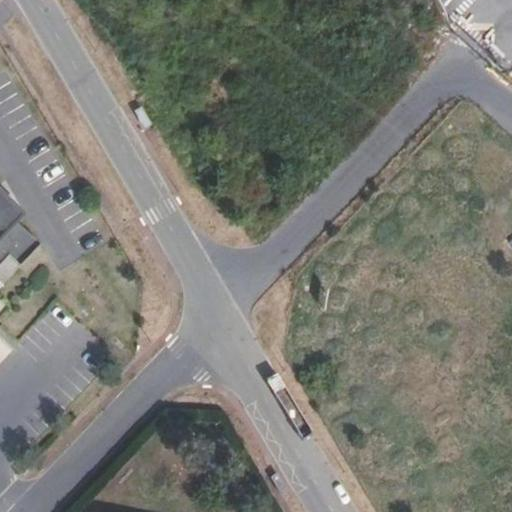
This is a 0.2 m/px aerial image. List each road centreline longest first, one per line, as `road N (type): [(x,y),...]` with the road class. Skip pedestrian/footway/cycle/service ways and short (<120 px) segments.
road 1 (unclassified): [(221,318),(511,28)]
road 2 (unclassified): [(34,0),(221,318)]
road 3 (unclassified): [(42,511),(221,318)]
road 4 (unclassified): [(221,318),(334,511)]
